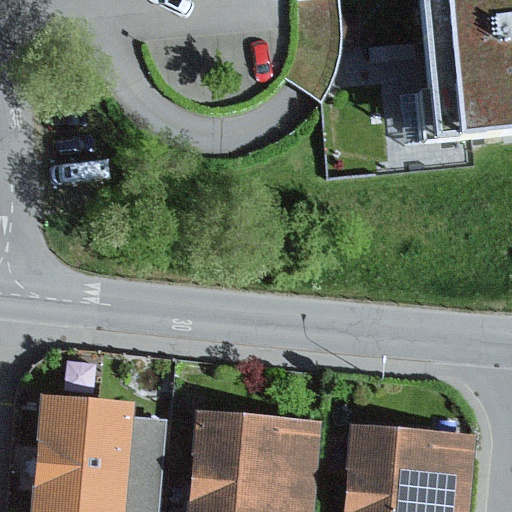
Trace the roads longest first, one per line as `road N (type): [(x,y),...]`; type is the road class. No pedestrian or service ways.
road 1 (tertiary): [(511,343),(0,295)]
road 2 (residential): [(0,294),(0,131)]
